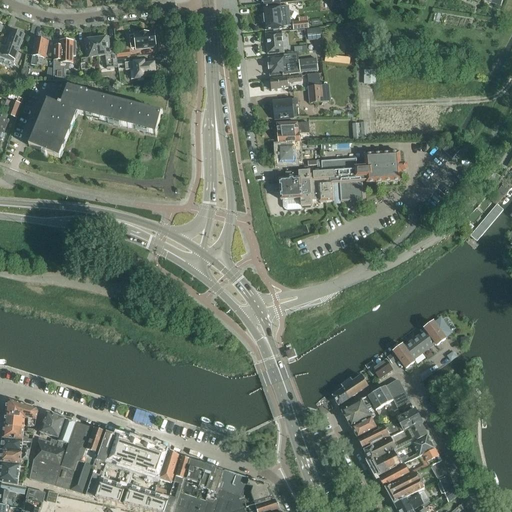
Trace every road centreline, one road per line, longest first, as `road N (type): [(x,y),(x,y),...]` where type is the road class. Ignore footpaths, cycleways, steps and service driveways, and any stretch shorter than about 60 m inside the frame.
road 1 (unclassified): [(259,311),(424,247),(483,196),(511,153)]
road 2 (residential): [(44,398),(260,470),(297,511)]
road 3 (residential): [(0,1),(53,19),(207,4)]
road 4 (secondary): [(0,216),(114,232),(197,273)]
road 5 (secondary): [(176,237),(118,215),(0,201)]
road 6 (residential): [(260,174),(234,1)]
road 7 (residential): [(483,511),(407,382),(394,374)]
road 8 (secondary): [(269,349),(313,468)]
road 9 (tertiary): [(216,129),(207,4)]
